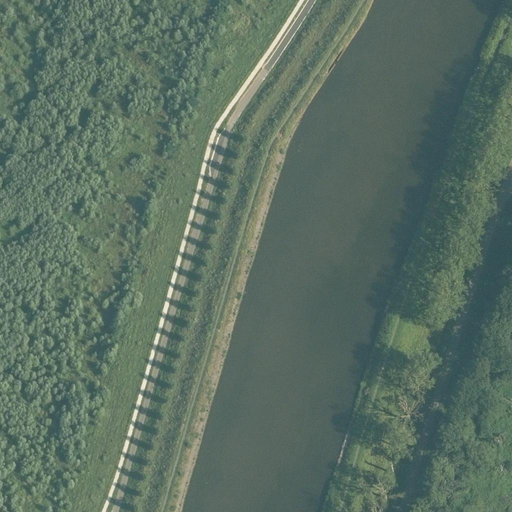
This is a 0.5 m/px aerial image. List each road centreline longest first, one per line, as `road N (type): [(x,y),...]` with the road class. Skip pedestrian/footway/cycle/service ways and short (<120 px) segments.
road 1 (unclassified): [(115,511),(228,127),(311,0)]
road 2 (tertiary): [(400,511),(511,171)]
